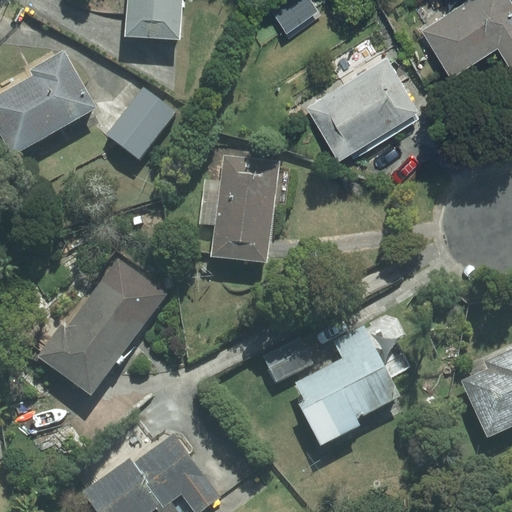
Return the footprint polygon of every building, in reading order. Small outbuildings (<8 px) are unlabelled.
[(183,0),(128,0),(125,43),(180,47),(183,0)] [(287,34),(319,11),(310,0),(293,0),(273,14),(287,34)] [(511,67),(511,66),(511,1),(511,0),(467,0),(422,29),(452,76),(499,46),(511,67)] [(0,67),(10,63),(0,44),(0,67)] [(0,133),(12,155),(97,106),(65,49),(29,70),(32,74),(0,92),(0,133)] [(339,160),(419,109),(386,57),(306,107),(339,160)] [(106,135),(139,160),(176,112),(143,87),(106,135)] [(268,261),(280,159),(224,152),(212,254),(268,261)] [(91,395),(167,293),(119,258),(66,327),(61,323),(37,355),(91,395)] [(359,418),(402,395),(365,325),(334,342),(343,358),(296,383),(308,404),(301,408),(322,445),(361,424),(359,418)] [(315,363),(301,337),(265,355),(279,382),(315,363)] [(489,436),(511,425),(511,348),(485,361),(488,369),(463,380),(489,436)] [(128,458),(82,491),(96,511),(149,511),(154,509),(156,511),(171,511),(172,511),(199,511),(219,499),(173,433),(131,462),(128,458)] [(412,492),(406,475),(394,480),(400,497),(412,492)]
